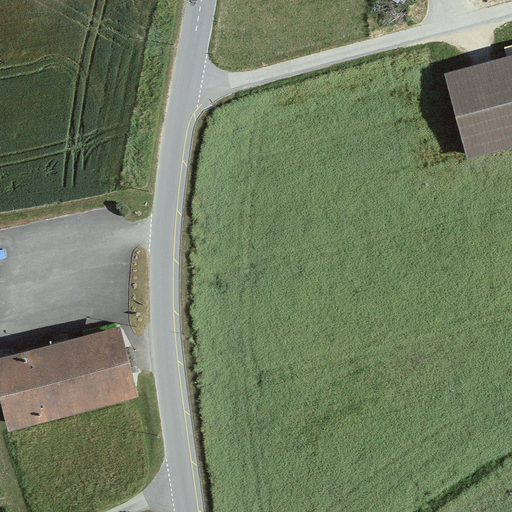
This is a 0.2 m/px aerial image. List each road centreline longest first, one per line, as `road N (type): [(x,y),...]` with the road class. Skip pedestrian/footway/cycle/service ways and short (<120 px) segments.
road 1 (tertiary): [(201,0),(166,197),(164,295),(185,487)]
road 2 (track): [(181,102),(511,14)]
